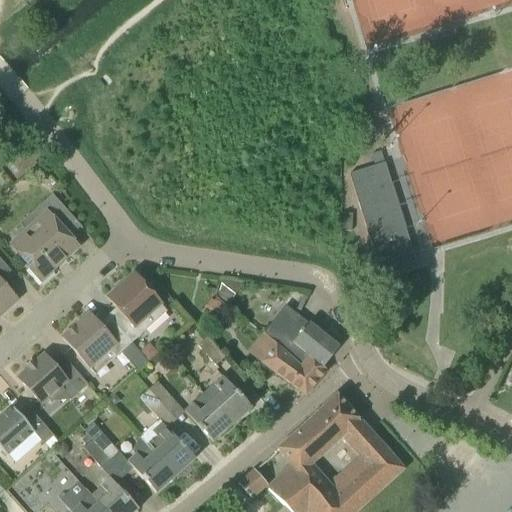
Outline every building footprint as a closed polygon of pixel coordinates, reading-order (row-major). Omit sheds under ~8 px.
[(416,246),(392,171),(389,162),(353,173),(386,276),(400,272),(394,253),(416,246)] [(41,184),(48,177),(39,168),(32,174),(41,184)] [(66,236),(77,226),(78,225),(52,195),(19,225),(26,233),(11,246),(30,268),(27,270),(41,286),(54,274),(51,271),(76,248),(66,236)] [(350,216),(340,216),(340,232),(350,233),(350,216)] [(0,261),(0,316),(16,302),(0,283),(0,282),(10,273),(0,261)] [(106,317),(130,345),(166,313),(133,276),(106,299),(115,309),(106,317)] [(222,280),(215,296),(226,304),(241,283),(222,280)] [(300,314),(306,301),(304,299),(295,310),(300,314)] [(215,324),(225,310),(211,300),(201,313),(215,324)] [(94,377),(130,345),(106,317),(97,326),(88,316),(61,339),(94,377)] [(282,337),(308,358),(324,372),(325,371),(322,369),(338,349),(298,317),(282,337)] [(197,348),(214,367),(223,359),(206,340),(197,348)] [(148,362),(157,354),(149,345),(139,353),(148,362)] [(304,396),(324,372),(308,358),(299,369),(275,347),(261,364),(304,396)] [(148,365),(139,355),(129,364),(138,374),(148,365)] [(48,400),(65,384),(76,395),(87,386),(60,356),(51,365),(43,356),(32,365),(32,364),(26,369),(27,370),(16,379),(41,406),(48,400)] [(250,410),(222,379),(213,387),(211,386),(202,395),(231,427),(250,410)] [(168,413),(176,406),(156,384),(148,391),(168,413)] [(138,400),(158,422),(168,413),(148,391),(138,400)] [(112,409),(120,402),(114,395),(106,402),(112,409)] [(191,404),(192,405),(183,413),(211,445),(231,427),(202,395),(191,404)] [(356,420),(336,398),(305,426),(316,438),(313,441),(315,443),(309,449),(317,457),(342,434),(356,420)] [(0,450),(5,457),(32,433),(11,409),(0,418),(0,450)] [(369,434),(356,420),(342,434),(371,468),(386,454),(369,434)] [(166,430),(165,430),(158,422),(139,438),(175,477),(194,461),(166,430)] [(41,425),(32,433),(43,444),(51,437),(41,425)] [(254,471),(238,485),(251,500),(264,488),(276,500),(302,476),(299,473),(304,468),(317,457),(309,449),(315,443),(313,441),(316,438),(305,426),(278,451),(290,465),(267,485),(254,471)] [(109,461),(117,454),(100,434),(92,442),(109,461)] [(134,458),(127,464),(155,495),(175,477),(139,438),(138,439),(138,438),(130,453),(134,458)] [(82,450),(99,470),(109,461),(92,442),(82,450)] [(62,443),(53,452),(61,460),(67,456),(67,449),(62,443)] [(402,471),(386,454),(371,468),(334,501),(304,468),(299,473),(302,476),(276,500),(287,511),(354,511),(389,481),(388,480),(391,477),(392,478),(400,471),(401,472),(402,471)] [(135,511),(137,511),(109,480),(100,488),(89,497),(102,511),(135,511)] [(83,491),(65,508),(68,511),(102,511),(89,497),(84,490),(83,491)]
